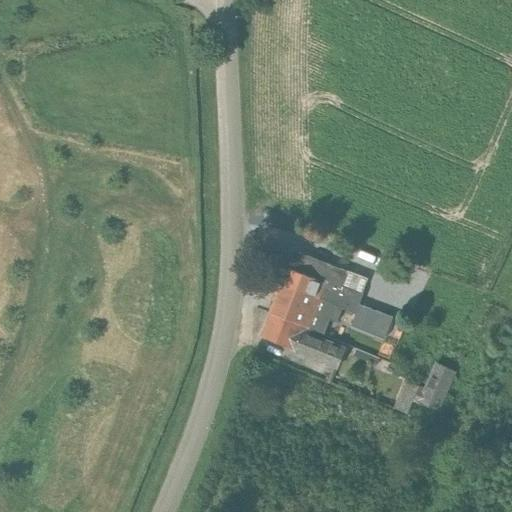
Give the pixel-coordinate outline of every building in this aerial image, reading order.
[(342,308),(356,313),(359,304),(363,294),(342,286),(347,272),(298,253),(291,271),(287,269),(282,284),(342,308)] [(270,314),(323,335),(329,319),(336,321),(342,308),(282,284),(270,314)] [(359,304),(356,313),(351,327),(362,331),(371,309),(359,304)] [(392,318),(371,309),(362,331),(383,339),(392,318)] [(261,337),(338,368),(345,348),(321,339),(323,335),(270,314),(261,337)] [(423,388),(421,387),(416,400),(438,410),(457,372),(435,362),(423,388)] [(416,400),(421,387),(404,381),(394,407),(410,414),(416,400)]
